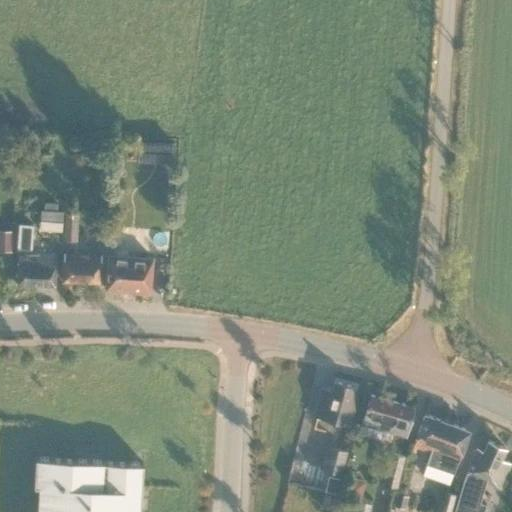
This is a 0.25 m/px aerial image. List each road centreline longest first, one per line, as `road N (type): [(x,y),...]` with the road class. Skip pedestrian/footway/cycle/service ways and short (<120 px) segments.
road 1 (unclassified): [(414,367),(449,0)]
road 2 (tertiary): [(0,322),(87,318),(239,331)]
road 3 (residential): [(239,331),(229,511)]
road 4 (tertiary): [(239,331),(414,367)]
